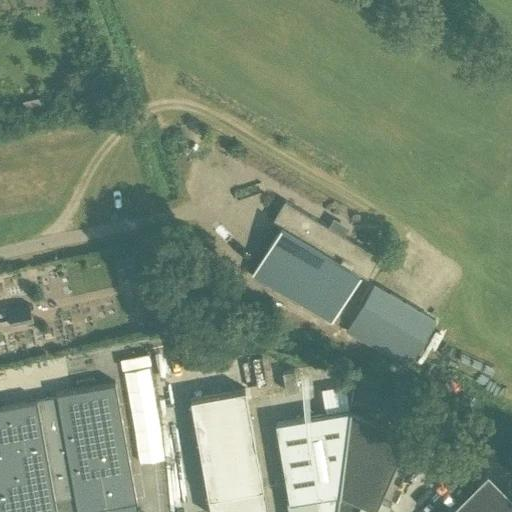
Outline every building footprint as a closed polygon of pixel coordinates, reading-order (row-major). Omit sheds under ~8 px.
[(366,277),(378,256),(283,200),(271,221),(280,226),(251,274),(329,320),(357,272),(366,277)] [(435,319),(373,282),(345,330),(407,366),(435,319)] [(32,319),(29,303),(8,308),(9,313),(6,313),(7,319),(9,318),(11,324),(32,319)] [(285,391),(298,389),(294,368),(282,370),(285,391)] [(46,398),(66,511),(75,511),(78,511),(97,507),(98,511),(134,511),(132,501),(135,500),(114,382),(55,393),(55,396),(46,398)] [(266,511),(244,388),(189,398),(200,457),(209,511),(266,511)] [(66,511),(46,398),(0,406),(0,511),(66,511)] [(336,511),(349,407),(348,409),(274,422),(288,502),(314,498),(316,511),(336,511)] [(349,407),(336,511),(357,511),(361,504),(374,509),(408,435),(350,409),(350,407),(349,407)] [(511,511),(511,497),(486,472),(446,511),(511,511)]
